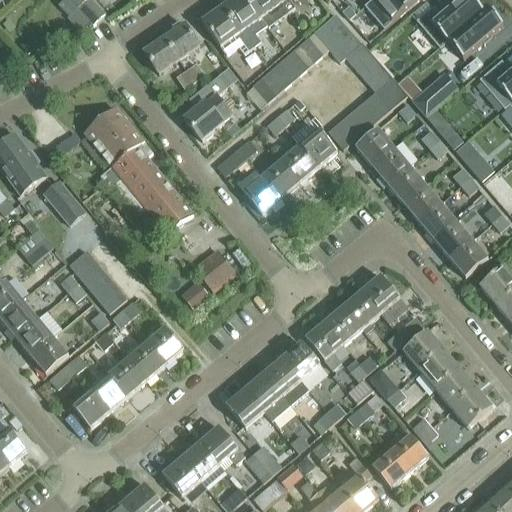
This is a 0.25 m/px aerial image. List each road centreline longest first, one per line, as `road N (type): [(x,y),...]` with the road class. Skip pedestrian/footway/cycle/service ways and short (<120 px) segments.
road 1 (residential): [(297,304),(382,234),(511,387)]
road 2 (residential): [(297,304),(202,175),(103,63)]
road 3 (residential): [(86,480),(297,304)]
road 4 (track): [(90,238),(212,374)]
road 5 (residential): [(86,480),(0,371)]
